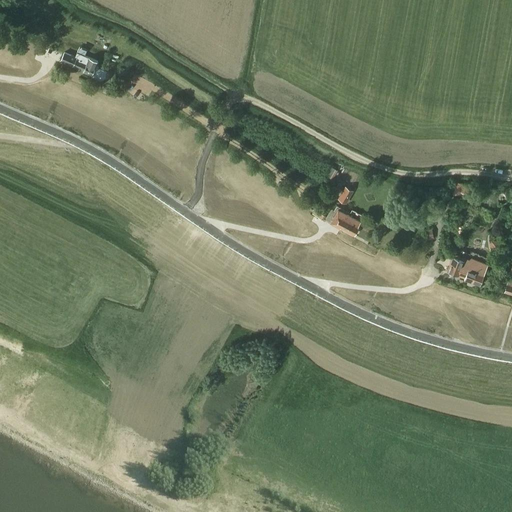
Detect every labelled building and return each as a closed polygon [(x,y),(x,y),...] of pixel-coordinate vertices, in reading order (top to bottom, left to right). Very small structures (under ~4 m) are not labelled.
[(78,53),(76,58),(70,55),(64,53),(61,61),(79,68),(78,70),(91,76),(95,66),(98,61),(78,53)] [(331,179),(336,170),(330,166),(325,175),(331,179)] [(463,200),(469,188),(458,182),(452,194),(463,200)] [(354,190),(345,185),(338,199),(347,204),(354,190)] [(322,220),(324,216),(315,210),(313,214),(322,220)] [(339,226),(340,227),(354,235),(359,227),(358,226),(360,222),(339,210),(331,223),(338,227),(339,226)] [(459,274),(466,277),(464,280),(480,286),(487,266),(472,261),(471,263),(453,257),(447,272),(459,276),(459,274)]
